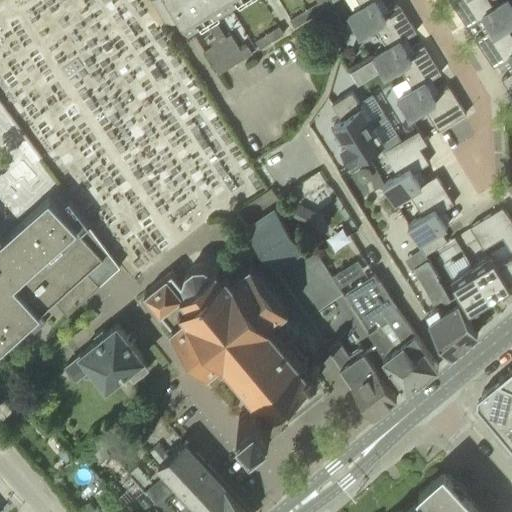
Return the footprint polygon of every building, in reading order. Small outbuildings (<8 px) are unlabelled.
[(0,88),(69,181),(100,157),(99,134),(113,154),(110,99),(131,128),(131,122),(189,79),(189,75),(170,76),(169,50),(165,44),(136,46),(127,34),(128,46),(107,47),(118,39),(105,22),(106,40),(97,40),(97,54),(84,36),(89,33),(51,35),(52,50),(19,52),(46,31),(23,0),(13,0),(0,10),(0,88)] [(226,36),(213,13),(233,0),(155,0),(168,21),(181,13),(189,27),(205,18),(216,36),(210,40),(213,44),(205,49),(220,72),(253,52),(248,44),(241,49),(231,33),(226,36)] [(295,27),(333,3),(330,0),(317,0),(318,1),(290,19),(295,27)] [(383,12),(375,0),(372,0),(362,6),(348,14),(360,33),(374,25),(387,46),(388,47),(400,40),(401,40),(416,31),(399,2),(383,12)] [(494,7),(494,6),(490,0),(450,0),(468,26),(483,15),(494,7)] [(511,52),(511,33),(506,25),(511,21),(511,4),(509,0),(503,0),(494,6),(494,7),(483,15),(491,28),(476,38),(494,66),(509,56),(509,55),(511,52)] [(260,48),(284,33),(279,25),(256,40),(260,48)] [(408,53),(401,40),(400,40),(388,47),(387,46),(373,55),(385,74),(399,66),(413,87),(413,88),(425,81),(426,81),(441,72),(424,43),(408,53)] [(511,52),(509,55),(509,56),(511,59),(511,71),(502,78),(511,93),(511,52)] [(372,59),(350,72),(358,84),(379,71),(372,59)] [(433,94),(426,81),(425,81),(413,88),(413,87),(398,96),(410,115),(424,107),(438,130),(466,113),(449,84),(433,94)] [(378,130),(363,105),(362,105),(353,91),(333,103),(343,119),(333,125),(345,144),(341,146),(352,163),(384,142),(387,147),(394,142),(395,143),(415,131),(409,120),(380,135),(377,130),(378,130)] [(421,184),(421,183),(413,171),(429,161),(420,147),(427,142),(419,129),(415,131),(395,143),(384,150),(398,173),(384,182),(396,201),(410,193),(409,192),(421,184)] [(361,181),(367,182),(371,178),(372,173),(369,169),(363,168),(359,171),(358,177),(361,181)] [(409,192),(410,193),(423,214),(409,223),(420,242),(419,242),(426,253),(448,240),(441,229),(447,226),(438,212),(454,202),(437,174),(421,183),(421,184),(409,192)] [(0,351),(30,325),(34,332),(46,321),(41,315),(57,301),(69,314),(102,285),(99,282),(115,269),(50,195),(3,238),(0,234),(0,351)] [(317,212),(299,203),(293,218),(311,226),(317,212)] [(503,235),(511,249),(511,252),(498,261),(509,279),(511,276),(511,218),(502,205),(470,225),(484,246),(503,235)] [(274,269),(301,250),(273,210),(246,229),(274,269)] [(472,265),(484,284),(492,298),(511,286),(511,284),(509,279),(498,261),(493,253),(472,265)] [(449,298),(439,283),(425,259),(413,268),(436,306),(426,312),(451,354),(479,330),(457,293),(449,298)] [(289,308),(252,261),(235,275),(228,266),(222,271),(217,265),(212,269),(206,264),(194,265),(186,271),(182,284),(173,271),(144,293),(161,314),(164,312),(174,324),(171,326),(209,373),(225,360),(257,398),(242,410),(256,428),(272,414),(269,411),(321,371),(314,362),(311,364),(276,319),(289,308)] [(492,298),(484,284),(472,265),(452,277),(472,310),(492,298)] [(346,284),(338,272),(332,276),(340,288),(346,284)] [(378,279),(374,273),(347,290),(369,325),(379,319),(382,323),(378,326),(368,333),(383,356),(407,389),(440,365),(395,305),(396,304),(380,278),(378,279)] [(145,356),(118,322),(107,331),(104,327),(95,334),(96,337),(78,351),(79,353),(66,364),(77,378),(90,367),(106,387),(127,370),(134,380),(150,368),(142,358),(145,356)] [(348,354),(339,340),(328,347),(374,414),(397,397),(361,345),(348,354)] [(511,366),(499,377),(500,378),(511,383),(511,366)] [(511,383),(500,378),(496,380),(478,395),(478,404),(511,443),(511,383)] [(100,462),(111,453),(97,436),(80,450),(90,463),(97,457),(100,462)] [(177,483),(202,511),(250,511),(186,440),(158,465),(165,473),(176,484),(177,483)] [(73,455),(66,446),(59,451),(66,461),(73,455)] [(482,511),(444,471),(419,494),(422,497),(403,511),(482,511)] [(167,511),(202,511),(177,483),(176,484),(165,473),(145,491),(155,502),(163,511),(166,511),(167,511)] [(89,502),(80,510),(81,511),(92,511),(96,509),(89,502)] [(133,511),(167,511),(166,511),(163,511),(155,502),(143,511),(135,511),(128,504),(127,505),(133,511)]
